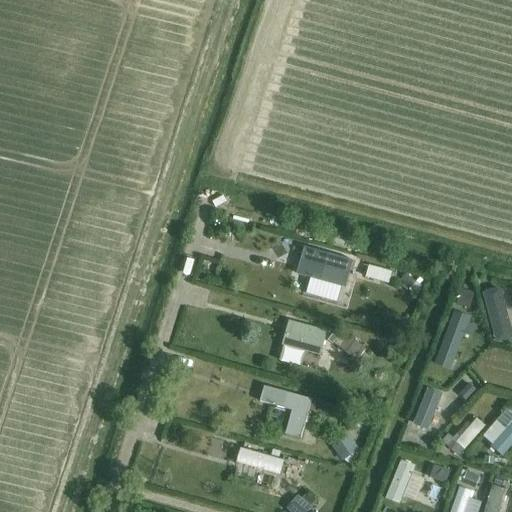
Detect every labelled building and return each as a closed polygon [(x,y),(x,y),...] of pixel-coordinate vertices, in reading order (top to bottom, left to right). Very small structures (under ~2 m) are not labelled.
[(294,272),(346,286),(353,258),(302,244),(294,272)] [(368,265),(365,276),(388,282),(391,271),(368,265)] [(406,273),(398,281),(407,290),(415,282),(406,273)] [(461,289),(456,304),(469,308),(474,293),(461,289)] [(498,292),(485,296),(495,328),(508,324),(498,292)] [(457,351),(470,315),(457,310),(444,347),(457,351)] [(328,330),(289,319),(282,343),(321,354),(328,330)] [(332,334),(328,340),(333,344),(338,338),(332,334)] [(470,383),(460,393),(466,400),(476,390),(470,383)] [(314,398),(264,384),(259,401),(293,410),(287,432),(303,437),(314,398)] [(443,394),(428,388),(409,433),(424,439),(443,394)] [(320,401),(318,413),(331,416),(334,405),(320,401)] [(457,456),(486,426),(478,419),(472,425),(468,421),(462,428),(466,432),(457,441),(449,433),(441,441),(457,456)] [(511,425),(496,444),(506,452),(511,444),(511,425)] [(348,437),(333,447),(343,460),(357,450),(348,437)] [(284,460),(241,448),(236,463),(279,475),(284,460)] [(401,461),(386,499),(399,505),(415,467),(401,461)] [(437,467),(433,479),(445,483),(449,471),(437,467)] [(467,472),(463,483),(476,488),(480,477),(467,472)] [(498,511),(506,489),(492,484),(483,511),(498,511)] [(461,511),(469,493),(457,488),(447,511),(461,511)] [(298,496),(286,508),(289,511),(306,511),(310,509),(311,508),(302,499),(298,496)]
